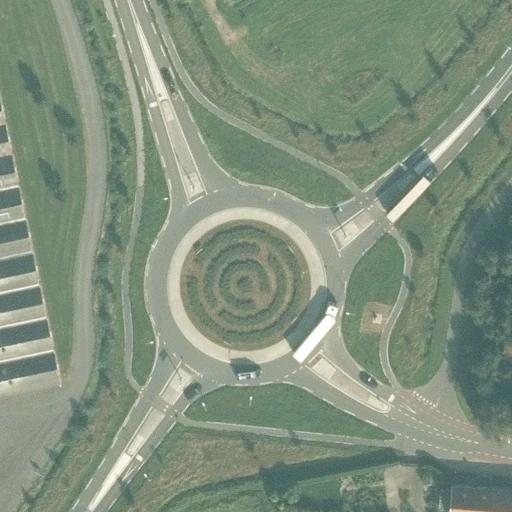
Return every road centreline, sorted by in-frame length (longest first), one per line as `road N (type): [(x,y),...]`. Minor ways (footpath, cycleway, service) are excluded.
road 1 (unclassified): [(511,188),(469,251),(428,430)]
road 2 (tertiary): [(149,61),(182,221)]
road 3 (primary): [(334,271),(439,151)]
road 4 (tertiary): [(228,198),(149,61)]
road 5 (tertiary): [(289,367),(378,420),(428,430)]
road 6 (primary): [(439,151),(400,168),(316,231)]
road 7 (primary): [(170,341),(120,438),(112,475)]
road 8 (primary): [(112,475),(141,454),(212,373)]
road 9 (tertiary): [(428,430),(351,370),(323,335)]
road 10 (primary): [(182,221),(166,241),(153,292),(170,341)]
